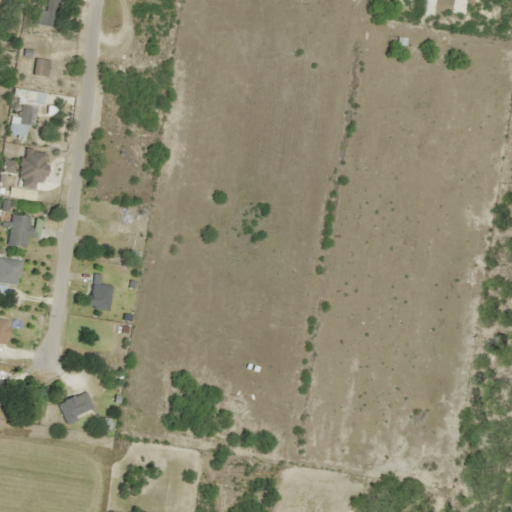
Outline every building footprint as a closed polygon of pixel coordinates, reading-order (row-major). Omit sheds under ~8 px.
[(43,0),(36,23),(45,26),(54,0),(43,0)] [(40,48),(32,48),(30,82),(38,83),(40,48)] [(40,92),(12,89),(11,102),(18,103),(17,117),(8,116),(6,136),(24,138),(25,126),(32,126),(34,104),(39,105),(40,92)] [(13,175),(34,186),(47,159),(26,148),(13,175)] [(22,248),(24,235),(33,237),(35,218),(8,215),(4,246),(22,248)] [(127,243),(129,225),(101,221),(98,239),(127,243)] [(12,272),(11,267),(9,268),(6,259),(0,260),(0,279),(1,281),(3,280),(2,276),(12,272)] [(105,310),(110,286),(89,282),(85,306),(105,310)] [(74,421),(73,416),(83,412),(76,394),(54,402),(63,425),(74,421)]
